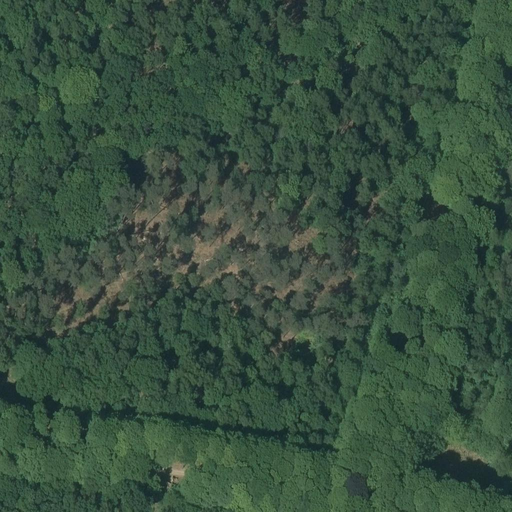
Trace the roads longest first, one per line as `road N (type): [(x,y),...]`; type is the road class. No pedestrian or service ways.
road 1 (track): [(511,75),(357,507)]
road 2 (track): [(80,458),(357,507)]
